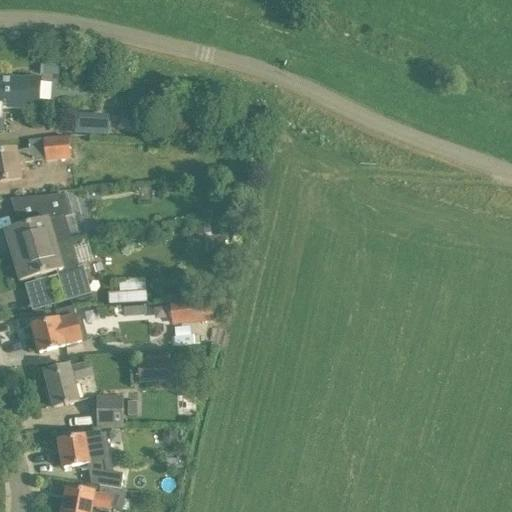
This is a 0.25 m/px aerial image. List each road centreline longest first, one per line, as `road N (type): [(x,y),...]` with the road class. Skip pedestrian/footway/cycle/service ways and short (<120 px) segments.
road 1 (unclassified): [(511,174),(245,63),(79,24),(0,18)]
road 2 (track): [(374,172),(511,178)]
